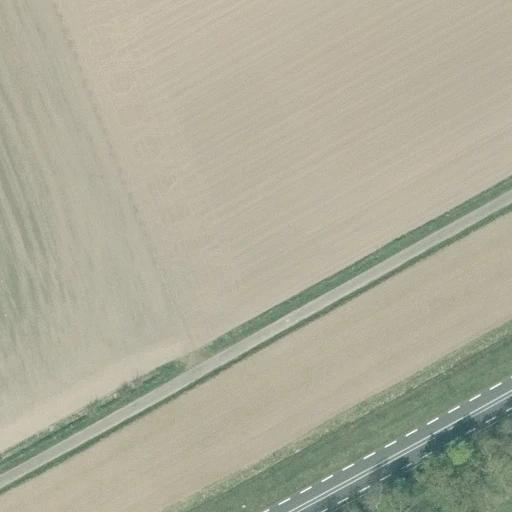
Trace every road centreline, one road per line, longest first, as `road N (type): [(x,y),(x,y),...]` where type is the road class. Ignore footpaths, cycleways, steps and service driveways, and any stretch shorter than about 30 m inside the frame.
road 1 (unclassified): [(0,481),(511,197)]
road 2 (primary): [(294,511),(511,392)]
